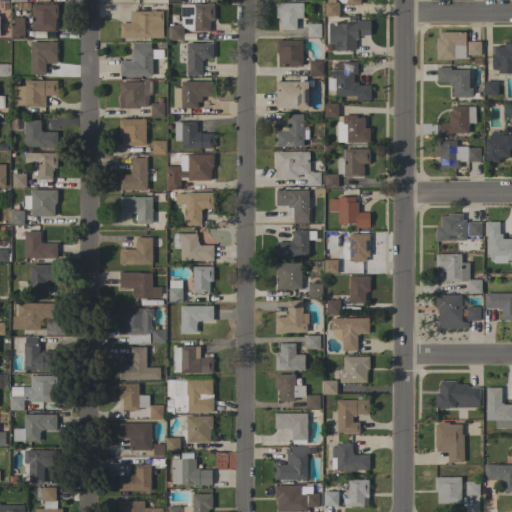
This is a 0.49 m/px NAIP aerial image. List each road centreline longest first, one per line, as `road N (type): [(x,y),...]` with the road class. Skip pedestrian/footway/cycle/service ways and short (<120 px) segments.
road 1 (residential): [(241,511),(245,0)]
road 2 (residential): [(93,511),(90,0)]
road 3 (residential): [(401,511),(403,0)]
